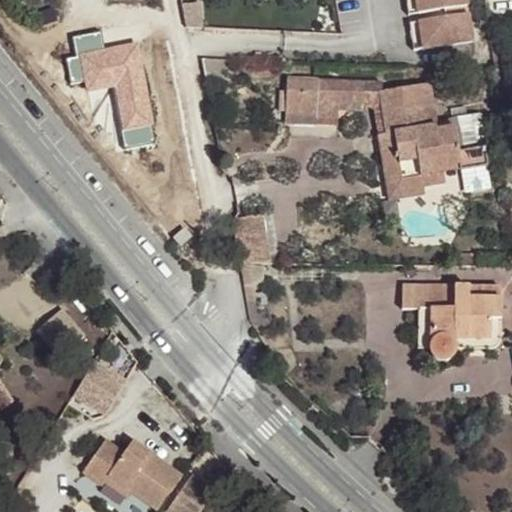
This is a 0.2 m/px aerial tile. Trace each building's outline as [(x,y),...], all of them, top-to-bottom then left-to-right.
[(339,0),(339,28),(363,28),(363,0),(339,0)] [(406,0),(408,16),(418,14),(416,0),(406,0)] [(445,10),(467,7),(466,0),(416,0),(418,14),(445,10)] [(446,19),(468,15),(467,7),(445,10),(446,19)] [(424,49),(472,42),(468,15),(446,19),(419,22),(424,49)] [(414,51),(424,49),(419,22),(410,23),(414,51)] [(122,132),(126,150),(155,144),(152,128),(154,127),(138,45),(105,51),(102,34),(73,38),(77,60),(67,61),(71,85),(85,82),(87,93),(114,88),(122,132)] [(363,83),(287,80),(286,115),(315,116),(315,118),(338,118),(338,112),(338,104),(362,105),(363,83)] [(381,93),(379,83),(363,83),(362,105),(380,105),(378,93),(381,93)] [(437,131),(430,86),(381,93),(378,93),(380,105),(385,135),(393,133),(395,147),(380,149),(385,186),(393,186),(394,192),(422,188),(421,177),(442,173),(441,167),(458,164),(459,171),(486,167),(484,149),(456,153),(452,128),(437,131)] [(362,113),(362,105),(338,104),(338,112),(362,113)] [(286,125),(337,128),(338,118),(315,118),(315,116),(286,115),(286,125)] [(385,135),(378,135),(380,149),(395,147),(393,133),(385,135)] [(442,173),(459,171),(458,164),(441,167),(442,173)] [(442,173),(421,177),(422,188),(444,185),(442,173)] [(422,188),(394,192),(393,186),(385,186),(387,200),(423,196),(422,188)] [(239,264),(271,264),(264,217),(233,220),(239,264)] [(185,227),(173,237),(180,245),(191,235),(185,227)] [(240,274),(242,286),(261,286),(262,274),(240,274)] [(418,309),(418,332),(430,333),(430,348),(431,354),(432,356),(434,359),(437,360),(440,360),(442,361),(446,359),(448,358),(451,355),(453,350),(471,350),(471,342),(488,343),(488,319),(499,319),(499,298),(468,298),(468,288),(403,287),(403,309),(418,309)] [(499,288),(468,288),(468,298),(499,298),(499,288)] [(66,307),(38,329),(61,357),(89,335),(66,307)] [(430,333),(418,332),(418,348),(430,348),(430,333)] [(76,398),(108,415),(128,376),(96,359),(76,398)] [(0,411),(9,406),(0,387),(0,363),(2,361),(0,360),(0,411)] [(102,487),(105,484),(109,478),(130,493),(157,511),(181,477),(132,443),(125,454),(106,442),(83,473),(102,487)] [(168,511),(202,511),(214,491),(193,476),(168,511)] [(109,478),(105,484),(125,499),(130,493),(109,478)]
